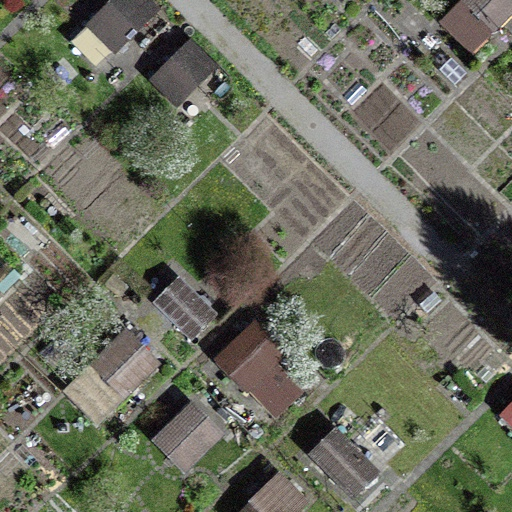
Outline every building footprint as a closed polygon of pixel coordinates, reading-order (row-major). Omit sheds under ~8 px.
[(105,0),(79,47),(119,69),(156,0),(105,0)] [(511,0),(455,0),(438,17),(475,55),(511,19),(511,0)] [(190,32),(159,66),(189,94),(220,61),(190,32)] [(185,273),(157,296),(193,340),(221,317),(185,273)] [(276,417),(311,384),(251,323),(216,357),(276,417)] [(101,405),(160,373),(136,328),(76,360),(101,405)] [(150,439),(184,473),(228,430),(194,396),(150,439)] [(511,402),(502,412),(511,422),(511,402)] [(342,421),(309,451),(354,501),(387,471),(342,421)] [(235,508),(238,511),(297,511),(311,502),(286,470),(235,508)]
